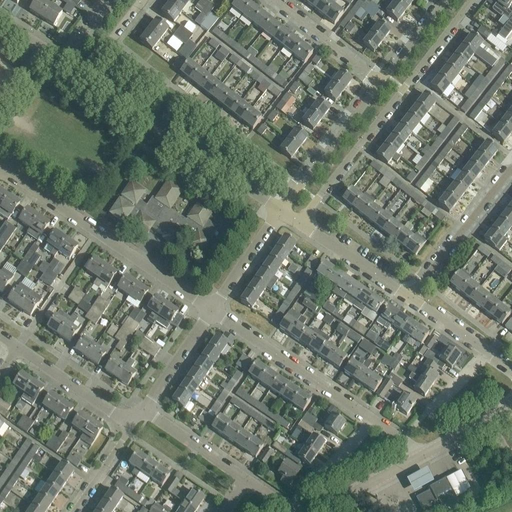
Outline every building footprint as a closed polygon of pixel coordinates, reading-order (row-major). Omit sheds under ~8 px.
[(37,0),(30,12),(42,19),(50,6),(41,0),(37,0)] [(187,0),(172,0),(170,3),(182,13),(190,2),(187,0)] [(205,0),(201,0),(199,3),(210,12),(215,7),(205,0)] [(238,0),(232,8),(242,16),(251,5),(244,0),(238,0)] [(303,0),(303,1),(314,9),(320,0),(303,0)] [(320,0),(314,9),(324,17),(333,6),(325,0),(320,0)] [(360,0),(348,16),(353,19),(361,8),(364,11),(368,7),(360,0)] [(412,0),(396,0),(394,3),(406,12),(414,1),(412,0)] [(504,16),(510,21),(511,18),(511,17),(511,16),(511,6),(511,4),(511,0),(499,0),(492,10),(501,17),(504,16)] [(70,1),(62,11),(67,15),(75,4),(70,1)] [(50,6),(42,19),(54,27),(62,13),(56,9),(57,7),(52,3),(50,6)] [(182,13),(170,3),(162,14),(174,23),(182,13)] [(199,3),(195,8),(207,17),(201,25),(209,31),(210,29),(218,19),(210,12),(199,3)] [(406,12),(394,3),(386,13),(398,22),(406,12)] [(242,16),(253,24),(261,13),(251,5),(242,16)] [(333,6),(324,17),(334,25),(343,14),(333,6)] [(253,24),(263,32),(271,21),(261,13),(253,24)] [(353,19),(348,16),(340,26),(344,30),(353,19)] [(500,33),(496,38),(505,45),(507,42),(505,40),(511,31),(511,18),(510,21),(500,33)] [(156,21),(148,31),(160,40),(168,30),(156,21)] [(263,32),(273,40),(282,29),(271,21),(263,32)] [(380,23),(371,34),(382,42),(390,32),(380,23)] [(178,31),(189,40),(193,36),(181,26),(178,31)] [(482,27),(477,32),(487,40),(502,53),(507,47),(491,34),(482,27)] [(213,32),(223,40),(226,36),(216,28),(213,32)] [(273,40),(284,48),(292,37),(282,29),(273,40)] [(160,40),(148,31),(140,42),(152,51),(160,40)] [(178,31),(173,36),(185,46),(179,54),(187,60),(197,46),(196,46),(189,40),(178,31)] [(382,42),(371,34),(363,45),(374,53),(382,42)] [(472,35),(464,46),(474,54),(492,68),(499,58),(482,45),(483,44),(480,41),(472,35)] [(223,40),(233,49),(237,44),(226,36),(223,40)] [(284,48),(294,56),(302,45),(292,37),(284,48)] [(209,45),(216,50),(219,45),(212,40),(209,45)] [(247,52),(237,44),(233,49),(244,57),(247,52)] [(302,45),(294,56),(304,64),(313,53),(302,45)] [(464,46),(456,56),(466,65),(474,54),(464,46)] [(219,52),(226,58),(230,53),(222,47),(219,52)] [(244,57),(254,65),(257,60),(254,58),(258,53),(251,48),(247,52),(244,57)] [(312,62),(317,66),(322,58),(318,55),(312,62)] [(229,60),(236,66),(240,61),(233,56),(229,60)] [(456,56),(447,66),(458,75),(466,65),(456,56)] [(501,58),(493,69),(497,72),(505,62),(501,58)] [(172,67),(177,70),(183,63),(178,59),(172,67)] [(254,65),(264,73),(268,69),(257,60),(254,65)] [(236,66),(247,74),(250,70),(240,61),(236,66)] [(181,73),(191,81),(199,71),(189,63),(181,73)] [(298,80),(309,87),(313,82),(307,77),(314,69),(310,65),(298,80)] [(447,66),(439,77),(450,85),(458,75),(447,66)] [(511,66),(510,66),(502,76),(507,79),(511,72),(511,66)] [(230,75),(226,80),(229,83),(238,71),(234,68),(229,75),(230,75)] [(264,73),(275,81),(278,77),(268,69),(264,73)] [(493,69),(485,79),(489,82),(497,72),(493,69)] [(247,74),(257,82),(260,78),(250,70),(247,74)] [(191,81),(201,89),(210,79),(199,71),(191,81)] [(341,73),(333,83),(344,92),(352,81),(341,73)] [(502,76),(494,86),(499,90),(507,79),(502,76)] [(278,77),(275,81),(281,86),(285,82),(278,77)] [(450,85),(439,77),(431,87),(442,96),(450,85)] [(257,82),(267,90),(271,86),(260,78),(257,82)] [(477,89),(481,93),(489,82),(485,79),(483,82),(478,78),(472,85),(477,89)] [(201,89),(212,97),(220,87),(210,79),(201,89)] [(344,92),(333,83),(331,81),(326,87),(328,89),(325,94),(335,102),(344,92)] [(290,90),(294,94),(300,87),(295,83),(290,90)] [(271,86),(267,90),(270,92),(267,97),(274,102),(281,94),(271,86)] [(494,86),(486,97),(491,100),(499,90),(494,86)] [(212,97),(222,105),(230,95),(220,87),(212,97)] [(477,89),(469,100),(473,103),(481,93),(477,89)] [(282,101),(286,104),(292,97),(288,93),(282,101)] [(222,105),(232,113),(241,103),(230,95),(222,105)] [(425,95),(417,105),(428,113),(436,103),(425,95)] [(486,97),(478,107),(483,110),(491,100),(486,97)] [(473,103),(469,100),(461,110),(465,114),(473,103)] [(319,101),(310,112),(321,120),(329,110),(319,101)] [(277,107),(285,113),(288,108),(281,102),(277,107)] [(232,113),(243,122),(251,111),(241,103),(232,113)] [(417,105),(409,115),(420,124),(428,113),(417,105)] [(483,110),(478,107),(470,117),(478,123),(486,113),(483,110)] [(251,111),(243,122),(253,130),(261,119),(251,111)] [(268,119),(272,123),(278,115),(273,111),(268,119)] [(321,120),(310,112),(307,117),(303,114),(299,119),(302,122),(313,131),(321,120)] [(511,116),(509,114),(501,124),(511,133),(511,132),(511,116)] [(409,115),(401,126),(412,134),(420,124),(409,115)] [(455,118),(447,128),(451,131),(459,121),(455,118)] [(511,133),(501,124),(492,135),(504,144),(511,133)] [(257,133),(261,136),(267,129),(263,125),(257,133)] [(464,125),(456,135),(461,139),(469,129),(464,125)] [(401,126),(393,136),(404,144),(412,134),(401,126)] [(447,128),(439,138),(443,142),(451,131),(447,128)] [(289,140),(288,141),(299,149),(307,138),(297,130),(292,136),(289,140)] [(456,135),(448,145),(453,149),(461,139),(456,135)] [(393,136),(385,146),(396,155),(396,154),(404,144),(393,136)] [(439,138),(431,149),(435,152),(443,142),(439,138)] [(299,149),(288,141),(280,151),(291,159),(299,149)] [(487,143),(479,153),(490,161),(498,151),(487,143)] [(448,145),(440,156),(444,159),(453,149),(448,145)] [(396,155),(385,146),(377,157),(388,165),(392,159),(397,163),(400,158),(396,155)] [(431,149),(422,159),(427,162),(435,152),(431,149)] [(479,153),(471,164),(482,172),(490,161),(479,153)] [(440,156),(432,166),(436,170),(444,159),(440,156)] [(422,159),(414,169),(419,173),(427,162),(422,159)] [(374,169),(380,174),(384,170),(373,161),(355,185),(359,188),(362,185),(359,183),(366,173),(369,175),(374,169)] [(471,164),(463,174),(473,182),(482,172),(471,164)] [(432,166),(424,176),(428,180),(436,170),(432,166)] [(419,173),(414,169),(406,180),(411,183),(419,173)] [(380,174),(390,182),(394,178),(384,170),(380,174)] [(463,174),(455,184),(465,192),(473,182),(463,174)] [(428,180),(424,176),(416,187),(420,190),(428,180)] [(390,182),(401,190),(404,186),(394,178),(390,182)] [(110,213),(124,223),(126,220),(134,225),(132,228),(145,237),(151,228),(163,236),(162,238),(176,248),(182,239),(190,244),(189,246),(202,255),(211,241),(219,228),(207,220),(213,212),(199,203),(187,220),(170,209),(182,191),(168,182),(156,200),(153,197),(147,206),(139,201),(145,192),(131,183),(111,213),(110,213)] [(455,184),(447,195),(457,203),(465,192),(455,184)] [(401,190),(411,198),(415,194),(404,186),(401,190)] [(0,190),(0,209),(1,208),(9,197),(0,190)] [(343,200),(353,208),(362,198),(351,190),(343,200)] [(353,208),(364,216),(372,206),(375,202),(365,194),(362,198),(353,208)] [(419,204),(421,206),(425,202),(415,194),(411,198),(414,200),(410,205),(416,209),(419,204)] [(457,203),(447,195),(439,205),(449,213),(457,203)] [(20,204),(9,197),(1,208),(6,212),(4,215),(10,219),(20,204)] [(429,218),(432,214),(435,210),(425,202),(421,206),(424,209),(422,212),(429,218)] [(364,216),(374,224),(382,214),(372,206),(364,216)] [(20,221),(31,229),(38,217),(27,210),(20,221)] [(435,210),(432,214),(442,222),(445,218),(435,210)] [(511,212),(509,210),(501,220),(511,228),(511,227),(511,212)] [(374,224),(384,233),(392,222),(382,214),(374,224)] [(38,217),(31,229),(27,234),(38,242),(49,225),(38,217)] [(501,220),(492,230),(503,239),(511,228),(501,220)] [(5,222),(0,229),(0,241),(11,225),(5,222)] [(384,233),(394,241),(403,230),(392,222),(384,233)] [(394,241),(405,249),(413,238),(408,234),(414,227),(408,223),(403,230),(394,241)] [(11,225),(0,241),(0,244),(4,247),(16,229),(11,225)] [(492,230),(484,241),(499,252),(507,242),(503,239),(492,230)] [(47,244),(44,250),(55,257),(58,252),(66,240),(62,237),(63,235),(57,231),(56,233),(50,241),(47,244)] [(413,238),(405,249),(415,257),(423,246),(426,242),(417,235),(414,239),(413,238)] [(285,237),(278,248),(289,255),(296,245),(285,237)] [(66,240),(58,252),(70,259),(77,248),(66,240)] [(34,245),(23,261),(28,265),(28,264),(35,254),(39,248),(34,245)] [(477,250),(488,258),(491,254),(481,246),(477,250)] [(278,248),(270,259),(281,266),(289,255),(278,248)] [(35,254),(28,264),(33,268),(40,257),(35,254)] [(488,258),(498,266),(501,262),(491,254),(488,258)] [(304,266),(308,268),(312,271),(320,261),(312,255),(304,266)] [(95,259),(87,271),(98,278),(106,267),(101,263),(102,262),(97,258),(96,260),(95,259)] [(270,259),(263,269),(274,277),(281,266),(270,259)] [(50,266),(43,275),(54,282),(58,277),(52,273),(59,263),(54,260),(50,266)] [(23,261),(16,271),(21,274),(28,265),(23,261)] [(501,262),(498,266),(501,269),(508,275),(511,270),(504,264),(501,262)] [(323,286),(327,281),(334,270),(324,263),(317,274),(322,278),(318,283),(323,286)] [(21,274),(21,275),(26,278),(33,268),(28,264),(28,265),(21,274)] [(106,267),(98,278),(93,285),(99,289),(101,286),(106,289),(117,274),(106,267)] [(308,268),(300,279),(305,282),(310,275),(312,271),(308,268)] [(0,273),(0,291),(3,293),(8,285),(11,282),(14,277),(3,269),(0,273)] [(255,280),(267,288),(271,291),(278,280),(274,277),(263,269),(255,280)] [(327,281),(337,288),(344,277),(334,270),(327,281)] [(451,285),(461,293),(469,282),(472,279),(461,271),(459,274),(451,285)] [(50,287),(54,282),(43,275),(40,280),(50,287)] [(119,288),(130,296),(137,285),(126,277),(119,288)] [(337,288),(333,293),(343,300),(354,283),(344,277),(337,288)] [(300,279),(293,290),(297,293),(305,282),(300,279)] [(255,280),(248,291),(259,299),(267,288),(255,280)] [(461,293),(471,301),(479,290),(469,282),(461,293)] [(343,300),(353,306),(364,290),(354,283),(343,300)] [(9,301),(20,309),(31,292),(20,284),(9,301)] [(137,285),(130,296),(140,303),(148,292),(149,290),(143,286),(142,288),(137,285)] [(75,289),(71,294),(81,301),(85,295),(83,294),(75,289)] [(293,290),(285,301),(290,304),(297,293),(293,290)] [(353,306),(363,313),(374,297),(364,290),(353,306)] [(471,301),(481,309),(490,298),(479,290),(471,301)] [(259,299),(248,291),(241,302),(252,309),(259,299)] [(31,292),(20,309),(31,316),(42,299),(31,292)] [(68,299),(79,306),(82,302),(81,301),(71,294),(68,299)] [(99,297),(92,307),(97,311),(104,301),(99,297)] [(374,297),(363,313),(361,315),(366,318),(367,316),(374,321),(378,316),(376,315),(384,304),(374,297)] [(159,317),(167,305),(156,298),(148,309),(153,313),(148,321),(153,325),(159,317)] [(481,309),(492,317),(500,306),(490,298),(481,309)] [(306,299),(302,305),(308,309),(312,303),(308,300),(306,299)] [(104,301),(97,311),(103,314),(109,304),(104,301)] [(285,301),(278,311),(283,315),(290,304),(285,301)] [(327,302),(323,309),(332,315),(337,309),(327,302)] [(312,303),(308,309),(318,315),(321,310),(320,308),(315,305),(312,303)] [(159,317),(156,322),(167,329),(171,324),(177,328),(184,318),(177,314),(178,313),(178,312),(179,311),(173,307),(172,309),(167,305),(159,317)] [(500,306),(492,317),(502,325),(510,314),(500,306)] [(85,318),(90,321),(97,311),(92,307),(85,318)] [(388,331),(391,325),(399,314),(389,307),(381,318),(380,317),(376,323),(388,331)] [(60,311),(48,328),(59,336),(71,318),(60,311)] [(97,311),(90,321),(95,325),(103,314),(97,311)] [(283,315),(278,311),(271,322),(275,326),(283,315)] [(279,328),(290,335),(301,318),(302,317),(297,314),(296,316),(290,312),(286,317),(287,318),(279,328)] [(391,325),(401,332),(409,321),(399,314),(391,325)] [(73,315),(71,318),(59,336),(70,343),(81,326),(76,322),(78,319),(73,315)] [(128,317),(122,327),(127,331),(134,321),(128,317)] [(290,335),(299,342),(307,331),(302,327),(306,321),(301,318),(290,335)] [(134,321),(127,331),(132,334),(139,324),(134,321)] [(402,341),(407,344),(419,328),(409,321),(401,332),(406,335),(402,341)] [(356,322),(352,328),(364,336),(368,330),(356,322)] [(341,324),(336,330),(346,337),(346,338),(347,337),(351,331),(341,324)] [(112,325),(109,330),(115,335),(119,329),(112,325)] [(114,338),(120,342),(127,331),(122,327),(114,338)] [(419,328),(407,344),(412,348),(416,342),(421,346),(429,334),(419,328)] [(307,331),(299,342),(309,349),(317,338),(320,333),(315,329),(312,334),(307,331)] [(127,331),(120,342),(115,349),(120,352),(132,334),(127,331)] [(138,331),(134,337),(142,343),(146,337),(138,331)] [(362,339),(351,331),(347,337),(358,344),(362,339)] [(317,338),(309,349),(319,356),(327,344),(330,340),(324,335),(320,333),(317,338)] [(217,337),(209,348),(220,355),(228,345),(231,347),(235,341),(225,334),(221,340),(217,337)] [(419,354),(424,357),(430,348),(431,348),(437,340),(431,336),(426,345),(425,344),(419,354)] [(146,337),(142,343),(157,353),(161,348),(146,337)] [(76,351),(87,358),(95,346),(84,339),(76,351)] [(364,340),(359,347),(371,355),(376,348),(372,346),(364,340)] [(381,340),(377,346),(381,348),(385,342),(381,340)] [(385,342),(381,348),(387,353),(391,346),(385,342)] [(154,358),(157,353),(142,343),(139,347),(154,358)] [(319,356),(329,362),(337,351),(327,344),(319,356)] [(95,346),(87,358),(98,366),(106,354),(95,346)] [(209,348),(202,359),(213,366),(220,355),(209,348)] [(376,348),(371,355),(375,357),(380,351),(376,348)] [(439,361),(436,366),(438,368),(442,370),(446,365),(452,369),(456,363),(455,362),(459,357),(460,357),(460,356),(448,348),(443,356),(439,361)] [(337,351),(329,362),(339,369),(347,358),(337,351)] [(236,366),(244,371),(252,360),(247,357),(243,355),(236,366)] [(387,366),(391,368),(395,362),(392,360),(385,355),(383,359),(389,363),(387,366)] [(202,359),(195,369),(206,377),(213,366),(202,359)] [(344,373),(354,380),(366,362),(361,359),(357,365),(352,362),(344,373)] [(106,371),(117,379),(125,367),(113,360),(106,371)] [(125,367),(117,379),(128,386),(132,380),(136,382),(140,378),(130,371),(135,363),(130,360),(125,367)] [(407,371),(412,374),(432,387),(438,377),(434,374),(438,368),(427,360),(423,366),(428,369),(424,375),(411,365),(407,371)] [(354,380),(364,386),(372,375),(367,372),(372,364),(367,361),(366,362),(354,380)] [(395,362),(391,368),(395,371),(399,365),(395,362)] [(249,375),(260,382),(267,371),(256,364),(249,375)] [(195,369),(187,380),(198,388),(206,377),(195,369)] [(237,371),(232,379),(237,382),(242,374),(237,371)] [(260,382),(271,390),(278,379),(267,371),(260,382)] [(374,372),(372,375),(364,386),(374,393),(382,382),(376,378),(379,375),(374,372)] [(14,386),(25,394),(33,382),(22,374),(14,386)] [(391,374),(386,380),(393,385),(398,389),(399,388),(403,382),(391,374)] [(412,374),(409,379),(417,384),(414,390),(425,397),(432,387),(412,374)] [(223,382),(220,387),(225,389),(224,390),(229,393),(235,385),(237,382),(232,379),(228,385),(223,382)] [(271,390),(281,397),(289,386),(278,379),(271,390)] [(187,380),(180,391),(191,398),(198,388),(187,380)] [(393,385),(386,380),(377,395),(383,399),(395,407),(395,408),(407,416),(415,403),(404,396),(399,403),(387,394),(393,385)] [(33,382),(25,394),(21,399),(32,406),(38,398),(44,389),(33,382)] [(281,397),(292,404),(300,393),(289,386),(281,397)] [(236,394),(247,402),(250,397),(239,389),(236,394)] [(224,390),(217,401),(222,404),(229,393),(224,390)] [(191,398),(180,391),(172,402),(183,409),(191,398)] [(300,393),(292,404),(303,412),(311,401),(300,393)] [(43,406),(54,414),(62,402),(51,395),(43,406)] [(247,402),(258,409),(261,404),(250,397),(247,402)] [(230,403),(241,410),(244,406),(233,398),(230,403)] [(0,414),(6,419),(10,414),(7,412),(11,406),(0,399),(0,414)] [(222,404),(217,401),(210,411),(215,414),(222,404)] [(62,402),(54,414),(65,421),(73,410),(62,402)] [(258,409),(269,416),(272,411),(261,404),(258,409)] [(241,410),(251,418),(255,413),(244,406),(241,410)] [(198,419),(207,425),(212,418),(203,411),(198,419)] [(269,416),(280,423),(283,419),(272,411),(269,416)] [(251,418),(262,425),(266,420),(255,413),(251,418)] [(307,413),(302,421),(312,428),(318,420),(307,413)] [(72,427),(84,434),(92,422),(80,415),(75,423),(72,427)] [(324,427),(329,430),(337,436),(345,424),(332,415),(324,427)] [(16,426),(21,430),(29,419),(24,416),(16,426)] [(212,429),(223,436),(231,425),(220,417),(212,429)] [(21,430),(27,433),(34,423),(29,419),(21,430)] [(283,419),(280,423),(287,428),(290,423),(283,419)] [(266,420),(262,425),(276,435),(279,430),(266,420)] [(314,430),(312,428),(302,421),(298,426),(311,435),(314,430)] [(84,434),(80,439),(91,446),(103,430),(92,422),(84,434)] [(223,436),(234,443),(241,432),(231,425),(223,436)] [(46,446),(51,450),(64,432),(64,431),(58,439),(53,436),(46,446)] [(64,432),(51,450),(56,454),(69,435),(64,432)] [(234,443),(245,451),(252,440),(241,432),(234,443)] [(313,436),(305,447),(317,455),(325,444),(313,436)] [(28,439),(20,450),(25,453),(32,442),(28,439)] [(252,440),(245,451),(256,458),(263,447),(252,440)] [(272,447),(285,456),(288,450),(276,442),(272,447)] [(28,456),(33,459),(40,464),(43,460),(40,457),(42,454),(38,451),(40,448),(36,445),(28,456)] [(317,455),(305,447),(298,458),(310,466),(317,455)] [(259,461),(265,465),(273,453),(267,449),(259,461)] [(20,450),(13,461),(17,464),(25,453),(20,450)] [(137,453),(129,464),(135,468),(136,469),(132,474),(137,477),(140,472),(148,461),(137,453)] [(70,455),(67,461),(68,462),(77,468),(80,462),(82,459),(75,454),(73,457),(72,457),(70,455)] [(28,456),(20,467),(29,473),(31,475),(34,471),(28,467),(33,459),(28,456)] [(13,461),(5,472),(10,475),(17,464),(13,461)] [(148,461),(140,472),(151,479),(159,468),(148,461)] [(283,477),(281,481),(289,487),(300,471),(287,462),(279,474),(283,477)] [(62,463),(55,474),(67,482),(74,472),(62,463)] [(20,467),(13,477),(18,481),(20,478),(24,481),(29,473),(20,467)] [(159,468),(151,479),(162,487),(170,476),(159,468)] [(427,471),(406,482),(410,489),(414,495),(434,484),(431,479),(427,471)] [(462,471),(446,479),(456,499),(468,492),(467,491),(471,489),(462,471)] [(5,472),(0,479),(0,484),(2,486),(10,475),(5,472)] [(55,474),(47,485),(59,493),(67,482),(55,474)] [(13,477),(6,488),(10,491),(18,481),(13,477)] [(121,477),(118,482),(125,487),(128,482),(121,477)] [(185,504),(196,511),(205,500),(193,492),(188,498),(174,489),(179,482),(173,478),(165,491),(185,504)] [(456,499),(446,479),(429,488),(431,491),(416,498),(423,511),(430,511),(436,509),(456,499)] [(114,486),(125,494),(129,489),(125,487),(118,482),(114,486)] [(47,485),(40,496),(52,504),(59,493),(47,485)] [(6,488),(0,496),(0,500),(3,502),(10,491),(6,488)] [(125,494),(136,501),(139,496),(129,489),(125,494)] [(112,490),(104,501),(116,508),(123,498),(112,490)] [(40,496),(33,507),(40,511),(46,511),(52,504),(40,496)] [(136,501),(151,511),(154,506),(156,503),(157,503),(151,499),(148,503),(139,496),(136,501)] [(436,509),(430,511),(452,511),(461,507),(456,499),(436,509)] [(104,501),(97,511),(117,511),(118,511),(115,509),(116,508),(104,501)] [(156,503),(154,506),(162,511),(196,511),(185,504),(180,511),(174,507),(172,510),(165,505),(163,508),(156,503)]
